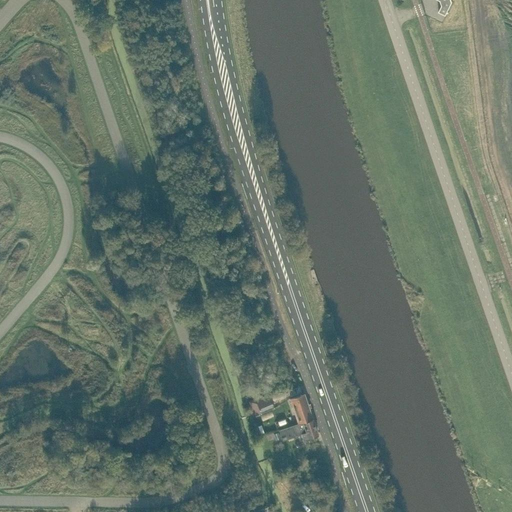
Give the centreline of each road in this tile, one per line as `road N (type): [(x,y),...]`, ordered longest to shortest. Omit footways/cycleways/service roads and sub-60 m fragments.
road 1 (primary): [(367,511),(243,144),(210,0)]
road 2 (unclassified): [(511,373),(385,0)]
